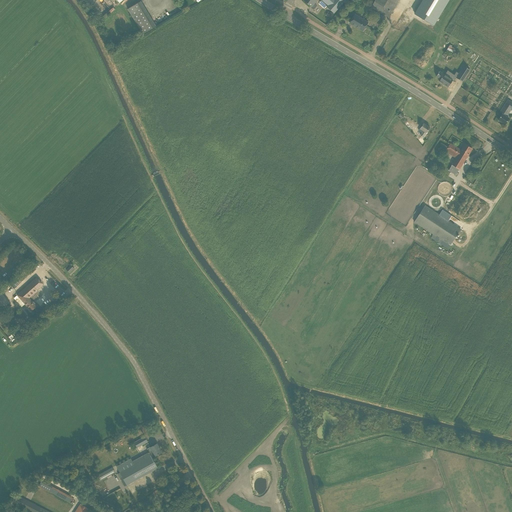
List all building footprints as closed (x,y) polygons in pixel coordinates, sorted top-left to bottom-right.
[(327,7),(334,13),(345,0),(304,0),(310,6),(310,7),(312,9),(314,9),(317,6),(316,5),(314,3),(317,0),(316,0),(321,0),(328,5),(327,7)] [(375,0),(371,7),(389,17),(398,0),(375,0)] [(422,0),(414,14),(433,25),(448,0),(422,0)] [(128,9),(143,34),(156,26),(141,1),(128,9)] [(350,23),(363,31),(368,22),(355,14),(350,23)] [(463,66),(456,77),(462,82),(470,70),(463,66)] [(440,71),(436,77),(440,80),(439,82),(448,87),(453,80),(445,75),(445,74),(440,71)] [(498,120),(505,124),(509,118),(506,116),(508,112),(508,113),(511,109),(511,110),(511,102),(508,100),(500,112),(502,113),(498,120)] [(400,113),(398,116),(401,119),(406,124),(408,122),(403,116),(400,113)] [(421,135),(423,137),(430,127),(423,123),(420,129),(419,131),(422,133),(421,135)] [(454,176),(456,177),(458,173),(457,173),(459,169),(459,170),(472,149),(464,144),(461,150),(450,143),(446,150),(450,152),(449,154),(456,158),(448,170),(455,175),(454,176)] [(425,206),(414,222),(433,234),(430,238),(448,249),(450,245),(454,238),(461,229),(444,218),(441,216),(427,207),(425,206)] [(25,270),(30,275),(35,270),(30,265),(25,270)] [(33,281),(17,295),(25,304),(31,311),(33,310),(36,307),(36,306),(37,305),(35,303),(34,304),(29,298),(37,290),(36,289),(39,287),(39,288),(43,285),(37,278),(33,281)] [(0,292),(0,306),(2,309),(9,303),(2,294),(0,292)] [(50,305),(44,310),(46,313),(52,308),(50,305)] [(134,443),(137,448),(148,442),(145,437),(134,443)] [(131,458),(116,467),(120,473),(127,485),(158,468),(152,458),(162,453),(157,444),(152,446),(147,449),(149,452),(132,461),(131,458)] [(97,476),(100,481),(115,472),(112,467),(97,476)] [(74,496),(41,481),(39,487),(71,502),(74,496)] [(26,482),(21,492),(43,503),(48,494),(26,482)] [(13,503),(30,511),(49,511),(17,495),(13,503)]
